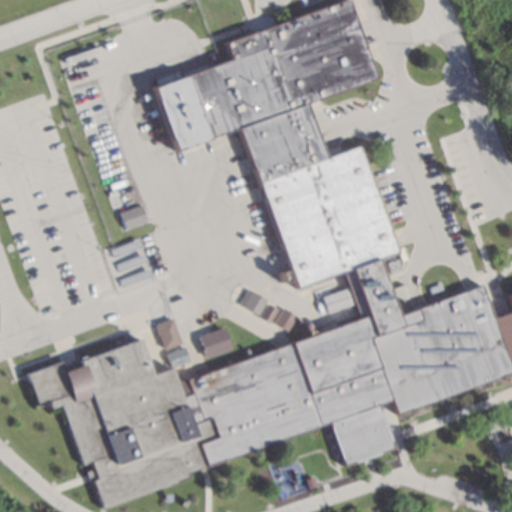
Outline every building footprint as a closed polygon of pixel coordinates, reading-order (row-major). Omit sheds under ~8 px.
[(341,0),(347,0),(375,77),(305,102),(324,156),(357,145),(395,251),(375,258),(395,314),(480,284),(492,317),(511,310),(505,295),(511,292),(511,363),(509,365),(511,371),(393,414),(388,399),(374,404),(390,447),(340,465),(324,422),(184,472),(185,477),(97,507),(88,479),(93,477),(87,461),(79,464),(58,404),(48,407),(46,400),(33,405),(22,373),(57,361),(61,370),(78,364),(77,359),(137,338),(149,372),(168,366),(174,382),(357,317),(340,271),(293,288),(236,128),(175,150),(153,87),(230,59),(224,42),(341,0)] [(145,221),(124,228),(118,211),(139,204),(145,221)] [(324,312),(348,304),(343,288),(318,296),(324,312)] [(264,299),(255,314),(240,306),(249,290),(264,299)] [(275,309),(267,322),(257,316),(265,303),(275,309)] [(293,315),(284,330),(271,322),(281,307),(293,315)] [(179,343),(170,317),(152,324),(161,349),(179,343)] [(228,350),(222,327),(196,334),(202,357),(228,350)] [(187,360),(169,366),(164,352),(182,346),(187,360)] [(314,484),(305,487),(302,478),(310,475),(314,484)]
